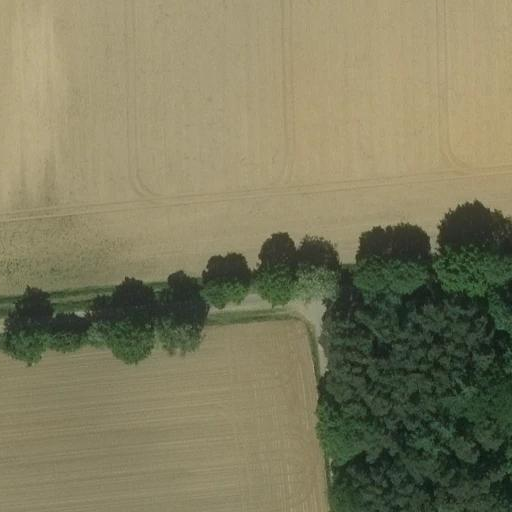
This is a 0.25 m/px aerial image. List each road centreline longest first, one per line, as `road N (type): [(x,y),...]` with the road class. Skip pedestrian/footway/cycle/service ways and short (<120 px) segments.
road 1 (unclassified): [(0,323),(511,268)]
road 2 (track): [(341,511),(318,289)]
